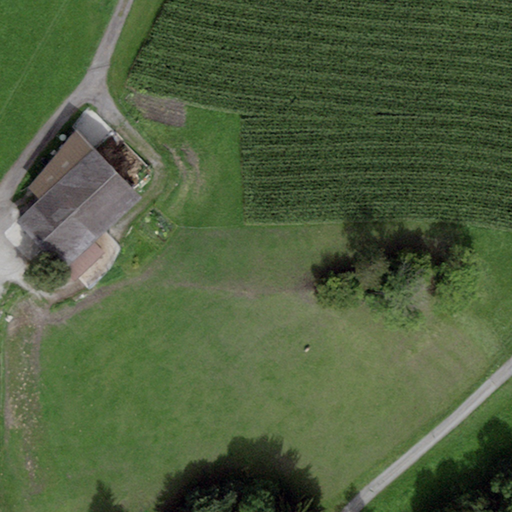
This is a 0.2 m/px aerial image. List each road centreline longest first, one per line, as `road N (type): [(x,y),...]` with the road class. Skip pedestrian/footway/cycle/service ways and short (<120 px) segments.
road 1 (track): [(350,511),(511,368)]
road 2 (track): [(0,202),(86,87)]
